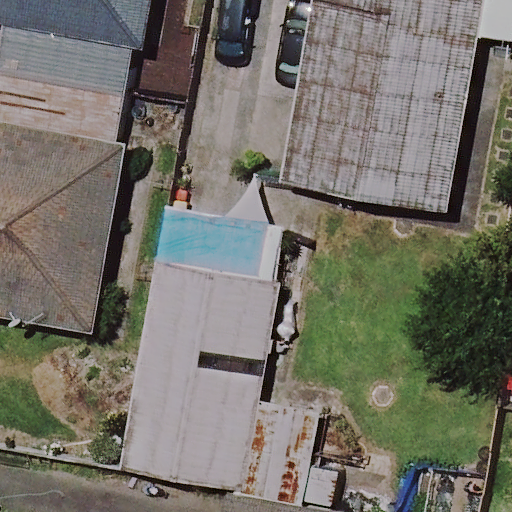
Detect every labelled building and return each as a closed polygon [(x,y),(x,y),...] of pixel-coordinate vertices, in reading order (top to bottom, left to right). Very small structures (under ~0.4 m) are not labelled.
[(0,0),(0,15),(13,18),(150,41),(157,0),(0,0)] [(511,0),(312,0),(312,4),(325,6),(297,185),(457,210),(484,39),(511,43),(511,0)] [(0,315),(101,331),(145,46),(3,25),(0,41),(0,315)] [(342,511),(348,467),(316,463),(322,419),(262,412),(286,226),(170,212),(137,472),(235,485),(231,511),(342,511)] [(489,369),(427,359),(416,422),(478,433),(489,369)]
